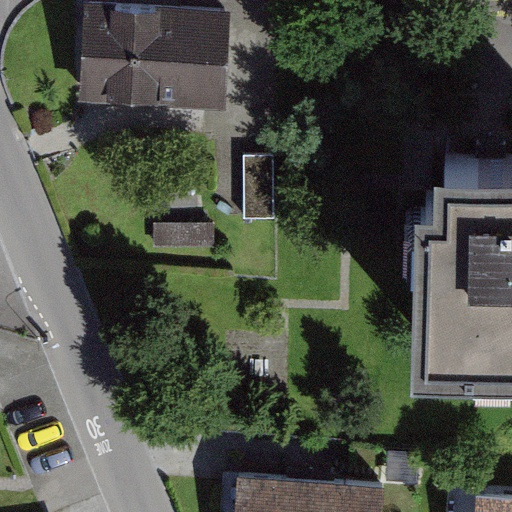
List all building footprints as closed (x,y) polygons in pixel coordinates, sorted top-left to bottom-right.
[(220,103),(220,8),(83,8),(84,104),(220,103)] [(511,141),(438,140),(437,181),(412,181),(410,343),(511,344),(511,141)] [(274,151),(246,151),(244,214),(276,214),(274,151)] [(221,219),(149,219),(153,246),(217,246),(221,219)] [(383,511),(385,476),(239,469),(236,511),(383,511)] [(451,511),(475,511),(477,484),(452,484),(451,511)] [(511,511),(511,485),(482,484),(480,511),(511,511)]
